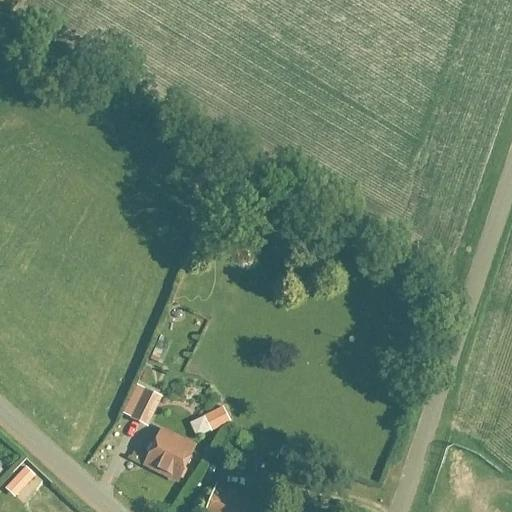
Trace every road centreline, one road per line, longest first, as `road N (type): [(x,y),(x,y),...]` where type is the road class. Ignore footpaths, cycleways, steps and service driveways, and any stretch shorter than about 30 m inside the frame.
road 1 (residential): [(511,186),(402,511)]
road 2 (residential): [(108,511),(0,412)]
